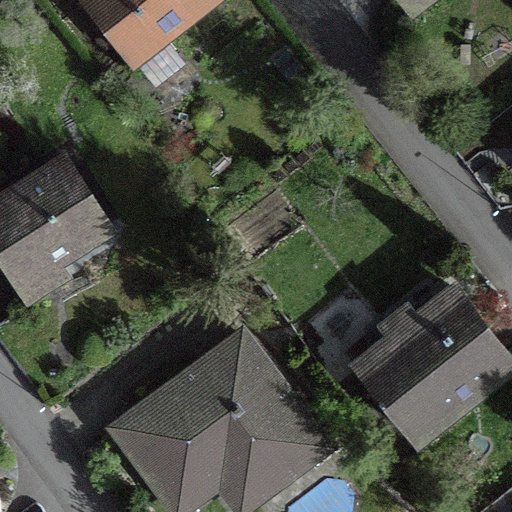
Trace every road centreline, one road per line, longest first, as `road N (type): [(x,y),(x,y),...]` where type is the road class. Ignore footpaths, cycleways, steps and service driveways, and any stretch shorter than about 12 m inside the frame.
road 1 (residential): [(299,0),(511,277)]
road 2 (residential): [(0,397),(85,511)]
